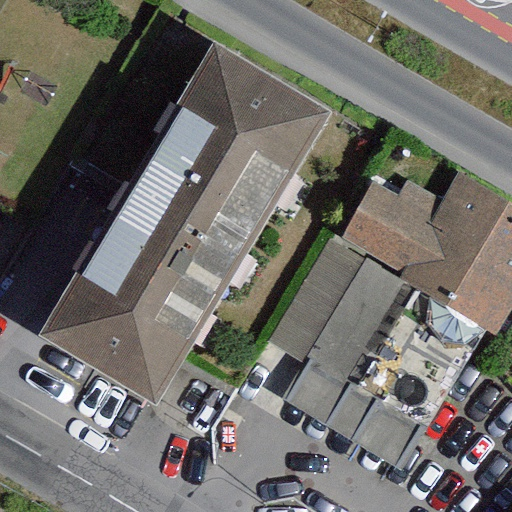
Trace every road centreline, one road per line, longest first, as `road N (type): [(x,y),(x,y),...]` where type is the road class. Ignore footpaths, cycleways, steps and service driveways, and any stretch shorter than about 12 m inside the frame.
road 1 (secondary): [(245,0),(511,156)]
road 2 (unknown): [(0,322),(139,103)]
road 3 (unclassified): [(0,435),(130,511)]
road 4 (secondary): [(511,62),(401,0)]
